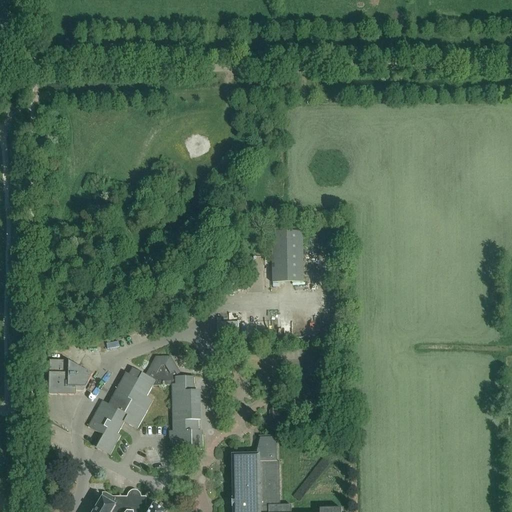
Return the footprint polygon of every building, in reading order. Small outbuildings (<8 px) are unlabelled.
[(303,284),(302,233),(271,233),(272,284),(303,284)] [(243,320),(221,321),(222,338),(244,337),(243,320)] [(194,392),(193,377),(182,378),(170,357),(155,358),(145,376),(132,369),(129,375),(126,374),(109,405),(102,402),(88,428),(100,435),(93,447),(110,456),(121,437),(118,435),(123,423),(137,430),(152,401),(146,397),(153,386),(172,386),(173,432),(169,432),(169,447),(192,447),(192,450),(202,450),(202,435),(198,435),(198,422),(198,421),(197,392),(194,392)] [(85,388),(92,376),(65,361),(49,361),(48,395),(76,396),(76,387),(85,388)] [(269,411),(269,423),(273,425),(270,429),(276,432),(289,424),(289,408),(277,401),(272,405),(273,409),(269,411)] [(279,463),(277,463),(276,438),(259,438),(255,456),(232,457),(233,511),(341,511),(320,511),(319,511),(291,511),(291,507),(280,507),(279,463)] [(113,498),(110,496),(106,494),(102,494),(102,500),(95,511),(164,511),(153,505),(150,510),(146,508),(146,498),(141,498),(140,495),(139,494),(138,493),(137,492),(136,492),(135,491),(133,491),(132,492),(130,492),(129,493),(128,494),(128,495),(127,496),(127,498),(113,498)]
